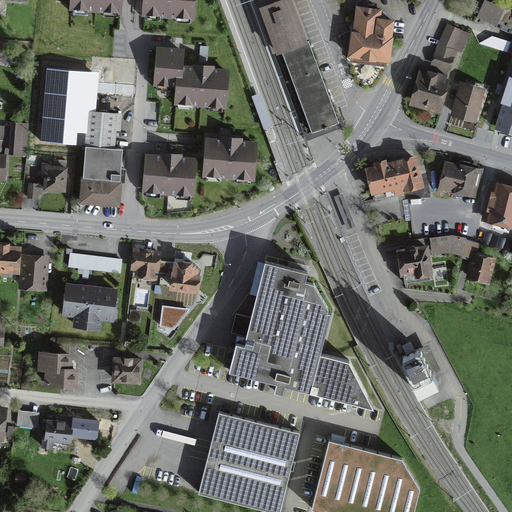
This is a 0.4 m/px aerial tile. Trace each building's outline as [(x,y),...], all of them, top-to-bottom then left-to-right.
[(72,0),(72,7),(119,11),(120,0),(72,0)] [(145,0),(144,13),(192,16),(193,0),(145,0)] [(358,0),(350,55),(389,60),(391,42),(392,38),(390,38),(393,21),(379,19),(380,10),(367,8),(368,2),(358,0)] [(264,15),(278,52),(282,50),(312,132),(325,127),(325,129),(328,128),(327,126),(335,123),(315,69),(314,70),(313,66),(312,64),(315,63),(309,48),(307,48),(291,5),(264,15)] [(461,30),(448,24),(439,45),(433,63),(449,68),(449,69),(451,69),(454,59),(452,59),(454,50),(452,49),(461,30)] [(156,82),(178,84),(177,101),(224,105),(227,72),(211,70),(211,74),(195,73),(195,69),(180,68),(182,51),(159,49),(156,82)] [(91,71),(46,68),(41,141),(76,144),(79,102),(89,102),(91,71)] [(437,108),(447,76),(428,70),(426,76),(422,75),(414,102),(437,108)] [(511,133),(511,75),(511,77),(510,76),(506,86),(507,86),(501,102),(503,103),(495,128),(511,133)] [(456,113),(473,118),(480,92),(463,87),(456,113)] [(118,204),(122,149),(114,148),(117,113),(88,111),(81,201),(118,204)] [(13,153),(25,154),(27,124),(15,123),(13,153)] [(223,145),(224,141),(208,140),(205,173),(252,177),(255,144),(239,143),(239,146),(223,145)] [(163,161),(163,157),(147,156),(145,189),(192,193),(195,160),(179,159),(179,162),(163,161)] [(377,166),(368,169),(376,199),(395,194),(397,192),(408,189),(408,188),(421,185),(414,158),(386,164),(385,161),(376,163),(377,166)] [(64,189),(66,163),(48,162),(48,163),(41,163),(40,175),(46,175),(45,184),(29,183),(28,197),(37,198),(38,190),(45,191),(45,188),(64,189)] [(478,171),(448,164),(443,186),(441,185),(440,191),(445,190),(446,187),(472,193),(478,171)] [(511,187),(494,183),(485,219),(511,225),(511,187)] [(342,194),(328,199),(335,218),(349,213),(342,194)] [(463,253),(467,239),(450,235),(433,237),(434,251),(450,250),(463,253)] [(475,254),(478,243),(467,239),(463,253),(462,257),(474,260),(469,277),(487,281),(493,258),(475,254)] [(0,241),(0,272),(3,269),(17,270),(18,248),(9,247),(9,244),(10,244),(10,243),(0,241)] [(400,251),(404,283),(431,279),(426,247),(400,251)] [(157,270),(157,271),(166,273),(167,261),(159,260),(159,254),(134,250),(132,267),(139,268),(138,275),(153,277),(154,270),(157,270)] [(120,272),(121,259),(71,253),(69,266),(120,272)] [(46,258),(24,256),(22,286),(44,288),(46,258)] [(167,261),(166,273),(174,274),(172,287),(196,290),(198,267),(190,265),(191,262),(183,261),(183,264),(167,261)] [(284,384),(374,407),(349,360),(320,352),(330,312),(327,311),(328,307),(313,283),(305,280),(307,271),(265,261),(251,317),(236,313),(231,332),(271,343),(269,351),(236,342),(229,370),(271,380),(273,375),(278,376),(274,390),(282,392),(284,384)] [(114,299),(115,289),(68,284),(67,294),(64,293),(63,303),(66,303),(64,313),(75,315),(75,318),(100,321),(100,318),(111,319),(113,309),(115,309),(117,300),(114,299)] [(183,316),(180,307),(162,305),(160,325),(174,328),(183,316)] [(402,357),(413,381),(414,381),(413,382),(418,393),(438,383),(433,372),(431,373),(432,371),(421,348),(419,348),(415,350),(411,342),(403,346),(406,354),(402,356),(402,357)] [(47,383),(74,385),(75,369),(67,369),(68,354),(41,352),(41,368),(48,369),(47,383)] [(116,358),(114,379),(138,381),(139,370),(141,370),(142,360),(132,359),(132,358),(125,357),(125,359),(116,358)] [(279,511),(300,431),(219,411),(198,492),(278,511),(279,511)] [(37,415),(18,412),(17,426),(36,428),(37,415)] [(43,438),(42,446),(51,447),(52,440),(71,442),(73,427),(81,428),(82,418),(81,418),(81,417),(80,417),(80,418),(66,416),(65,422),(47,420),(45,438),(43,438)] [(329,438),(311,507),(328,511),(413,511),(420,487),(402,457),(329,438)]
